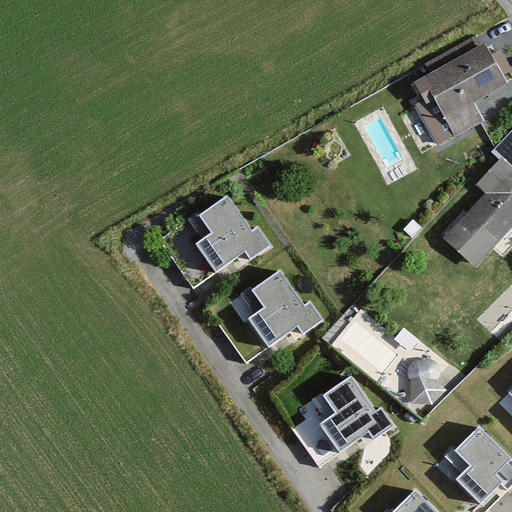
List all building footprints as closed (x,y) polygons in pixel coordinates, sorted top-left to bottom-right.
[(511,90),(491,48),(425,88),(447,131),(511,95),(511,90)] [(486,195),(445,237),(474,265),(511,225),(511,163),(503,155),(475,184),(486,195)] [(211,233),(198,242),(217,270),(243,253),(247,259),(268,246),(256,228),(251,232),(227,196),(199,215),(211,233)] [(280,270),(253,289),(266,308),(252,319),(269,343),(297,324),(304,334),(322,321),(309,302),(304,305),(280,270)] [(234,297),(244,314),(258,305),(249,288),(234,297)] [(412,399),(438,400),(440,360),(414,359),(412,399)] [(351,377),(323,396),(336,414),(322,424),(340,451),(368,432),(374,441),(396,426),(382,406),(375,411),(351,377)] [(479,427),(456,450),(471,465),(457,479),(480,502),(495,488),(502,481),(496,475),(511,459),(479,427)] [(435,511),(416,490),(392,511),(435,511)]
